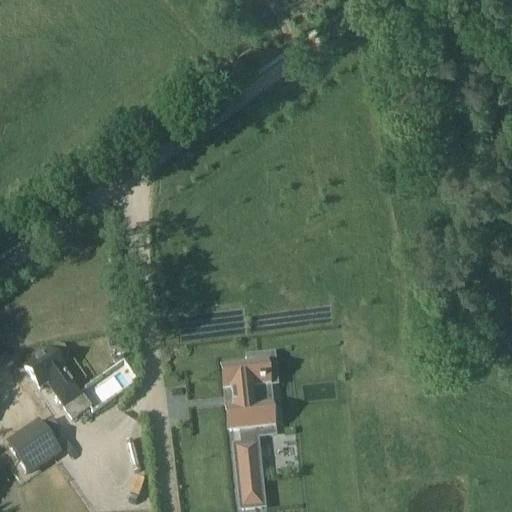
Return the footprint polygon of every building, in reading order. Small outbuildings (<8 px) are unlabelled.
[(152,287),(155,331),(163,331),(160,286),(152,287)] [(47,352),(23,370),(37,392),(45,387),(62,411),(71,424),(89,412),(84,405),(80,399),(71,386),(58,367),(63,363),(65,357),(61,351),(53,349),(48,353),(47,352)] [(271,437),(266,386),(274,386),(271,359),(244,362),(245,370),(222,372),(224,391),(230,390),(232,414),(227,414),(229,433),(245,431),(247,449),(233,451),(240,511),(244,511),(261,510),(254,439),(271,437)] [(111,393),(115,412),(130,409),(126,390),(111,393)] [(37,422),(4,445),(28,479),(60,456),(37,422)] [(110,446),(135,440),(131,423),(106,429),(110,446)] [(166,463),(178,461),(173,429),(161,431),(166,463)] [(199,475),(212,471),(202,435),(189,439),(199,475)]
